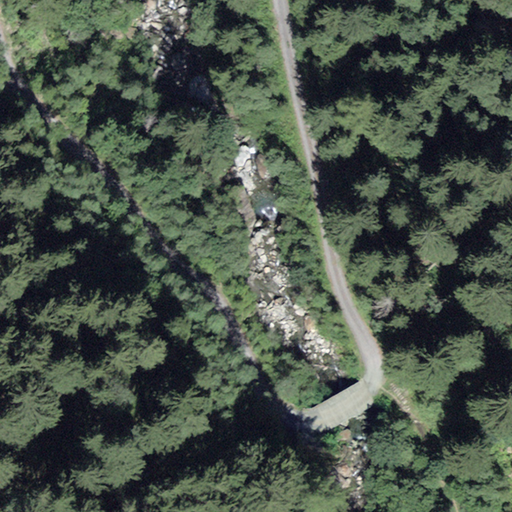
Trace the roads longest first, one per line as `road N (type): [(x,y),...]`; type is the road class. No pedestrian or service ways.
road 1 (track): [(367,388),(311,419),(285,414),(261,393),(220,302),(13,81),(0,47)]
road 2 (track): [(264,0),(338,299),(369,352),(367,388)]
